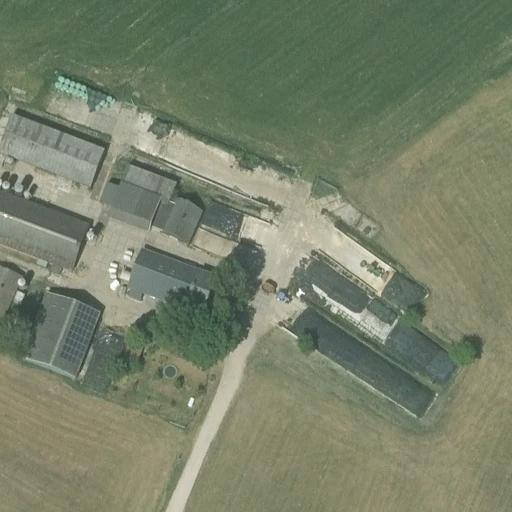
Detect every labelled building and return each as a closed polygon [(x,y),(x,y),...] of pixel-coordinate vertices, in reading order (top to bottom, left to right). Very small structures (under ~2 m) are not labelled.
[(104,153),(10,117),(0,147),(0,156),(89,191),(104,153)] [(134,134),(135,149),(156,148),(155,132),(134,134)] [(176,185),(127,167),(106,221),(148,236),(150,232),(188,246),(203,213),(173,200),(171,205),(169,204),(176,185)] [(0,248),(71,275),(89,226),(0,193),(0,248)] [(191,251),(241,264),(246,244),(196,231),(191,251)] [(142,252),(128,290),(203,318),(217,280),(142,252)] [(0,326),(21,279),(0,269),(0,326)] [(315,302),(373,332),(384,310),(326,280),(315,302)] [(99,315),(46,296),(23,360),(75,380),(99,315)]
